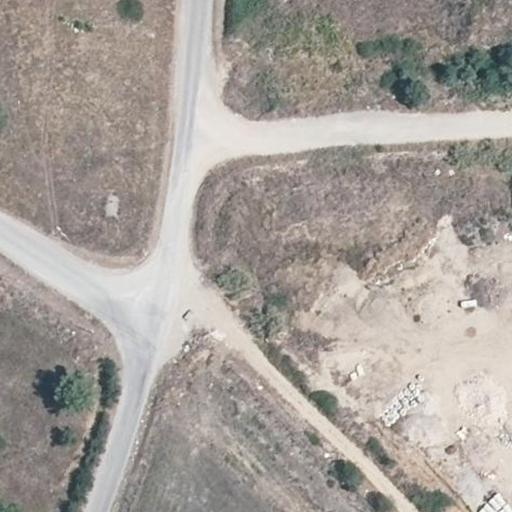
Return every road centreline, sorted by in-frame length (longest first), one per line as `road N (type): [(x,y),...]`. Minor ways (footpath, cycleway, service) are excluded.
road 1 (track): [(171,264),(410,511)]
road 2 (unclassified): [(200,0),(157,329)]
road 3 (track): [(185,146),(511,118)]
road 4 (unclassified): [(157,329),(95,511)]
road 5 (unclassified): [(157,329),(0,237)]
